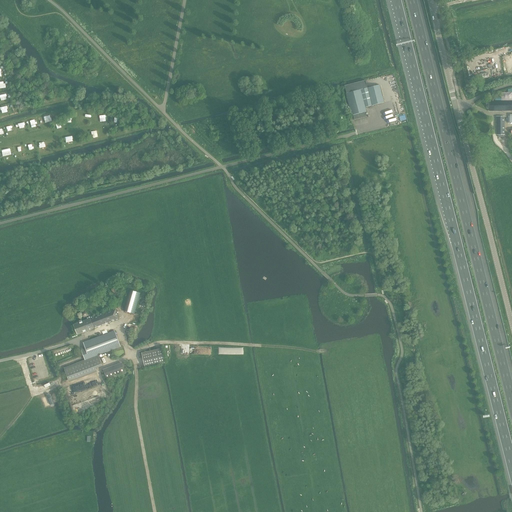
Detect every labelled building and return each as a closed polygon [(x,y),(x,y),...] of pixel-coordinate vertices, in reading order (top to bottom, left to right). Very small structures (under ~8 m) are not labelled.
[(345,86),(347,93),(346,94),(352,115),(353,115),(354,120),(366,117),(365,112),(366,112),(365,107),(384,103),(379,85),(367,88),(365,81),(345,86)] [(511,100),(489,101),(489,111),(511,110),(511,100)] [(504,117),(496,117),(497,135),(505,135),(504,117)] [(130,290),(124,310),(134,313),(140,293),(130,290)] [(74,325),(76,329),(74,330),(75,331),(76,330),(78,335),(94,329),(94,328),(119,319),(115,309),(90,319),(74,325)] [(84,343),(86,349),(82,350),(85,360),(64,368),(68,379),(102,366),(98,355),(121,347),(115,332),(84,343)] [(165,363),(161,348),(142,353),(145,368),(160,364),(165,363)] [(107,380),(126,373),(122,363),(103,371),(107,380)] [(85,381),(86,386),(91,384),(92,388),(100,386),(98,378),(85,381)]
